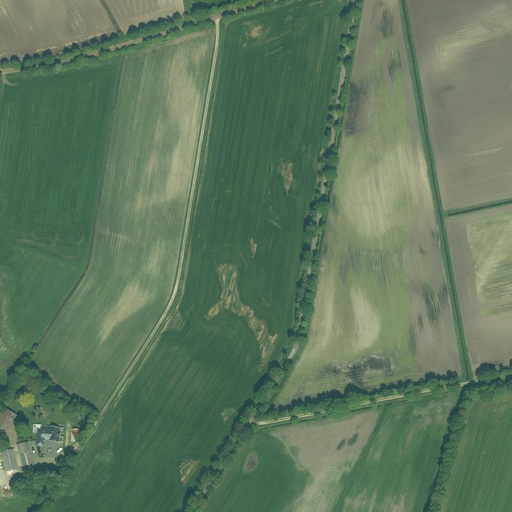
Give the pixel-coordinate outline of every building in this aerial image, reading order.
[(23,389),(27,397),(33,394),(30,386),(23,389)] [(17,417),(4,409),(0,414),(0,432),(5,436),(17,417)] [(41,426),(34,425),(33,433),(37,434),(37,446),(43,446),(43,441),(45,439),(50,440),(50,441),(53,441),(53,442),(60,442),(59,443),(63,443),(63,437),(60,437),(60,433),(59,433),(59,429),(56,429),(56,428),(50,427),(50,431),(46,430),(45,430),(42,430),(41,430),(41,426)] [(18,445),(23,468),(34,466),(29,443),(18,445)] [(2,453),(6,472),(18,469),(13,450),(2,453)]
